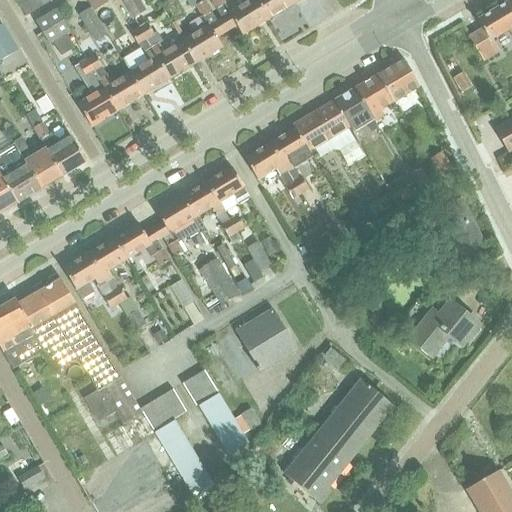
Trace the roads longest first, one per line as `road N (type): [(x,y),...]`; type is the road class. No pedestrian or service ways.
road 1 (residential): [(226,139),(344,344),(441,426)]
road 2 (residential): [(511,236),(402,25)]
road 3 (tertiary): [(391,6),(213,117)]
road 4 (tertiary): [(226,139),(402,25)]
road 5 (residential): [(109,178),(0,1)]
road 6 (residential): [(82,511),(0,369)]
road 7 (tertiary): [(0,275),(125,201)]
road 8 (tertiary): [(109,178),(0,243)]
road 9 (tertiary): [(213,117),(109,178)]
